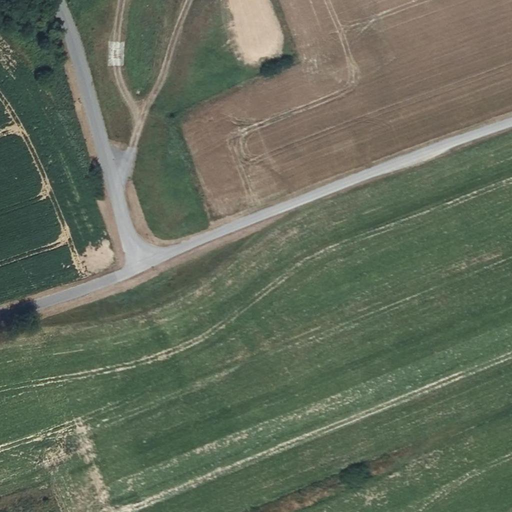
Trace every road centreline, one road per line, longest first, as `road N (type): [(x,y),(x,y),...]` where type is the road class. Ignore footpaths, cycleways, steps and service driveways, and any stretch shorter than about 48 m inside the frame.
road 1 (unclassified): [(128,274),(511,123)]
road 2 (unclassified): [(128,274),(70,46),(46,0)]
road 3 (unclassified): [(0,320),(128,274)]
